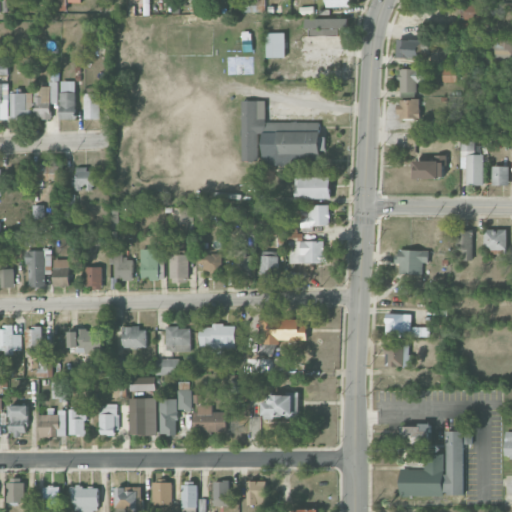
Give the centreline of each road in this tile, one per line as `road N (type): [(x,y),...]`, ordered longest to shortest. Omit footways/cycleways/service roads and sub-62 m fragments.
road 1 (secondary): [(384,0),(360,297),(356,511)]
road 2 (residential): [(360,297),(0,304)]
road 3 (residential): [(357,459),(0,461)]
road 4 (residential): [(366,208),(511,208)]
